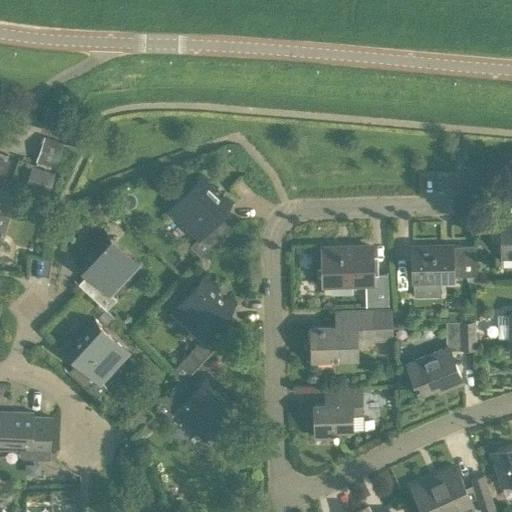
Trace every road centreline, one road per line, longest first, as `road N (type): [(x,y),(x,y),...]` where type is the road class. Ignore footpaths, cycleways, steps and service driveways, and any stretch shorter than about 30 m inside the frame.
road 1 (tertiary): [(0,34),(511,72)]
road 2 (residential): [(280,505),(277,225),(302,204),(464,196)]
road 3 (residential): [(280,505),(511,403)]
road 4 (residential): [(69,197),(20,370)]
